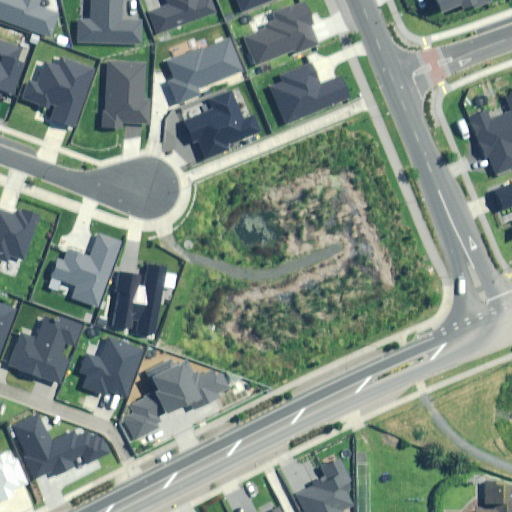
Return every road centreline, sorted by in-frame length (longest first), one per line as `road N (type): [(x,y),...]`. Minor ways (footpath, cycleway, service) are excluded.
road 1 (secondary): [(104,511),(340,394),(496,328)]
road 2 (tertiary): [(496,328),(395,84)]
road 3 (track): [(150,190),(164,235),(216,266),(272,272),(342,245)]
road 4 (residential): [(150,190),(71,179),(0,152)]
road 5 (residential): [(395,84),(511,35)]
